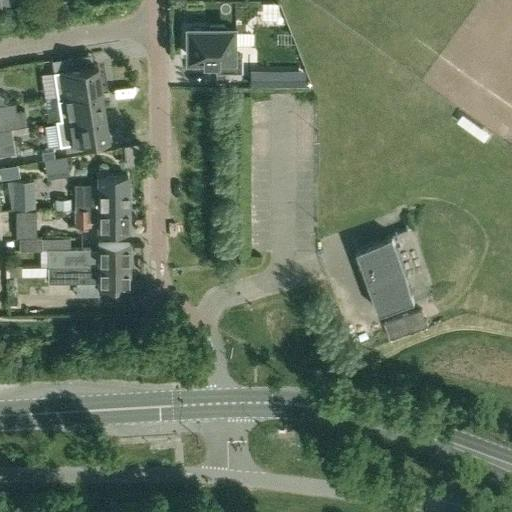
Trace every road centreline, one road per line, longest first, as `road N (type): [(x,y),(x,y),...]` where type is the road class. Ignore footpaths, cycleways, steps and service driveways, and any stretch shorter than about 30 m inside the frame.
road 1 (residential): [(223,404),(211,343),(159,281),(156,27)]
road 2 (tertiary): [(296,402),(511,483)]
road 3 (residential): [(456,511),(229,477)]
road 4 (tertiary): [(511,459),(379,413),(296,402)]
road 5 (tertiary): [(0,418),(223,404)]
road 6 (residential): [(0,50),(156,27)]
